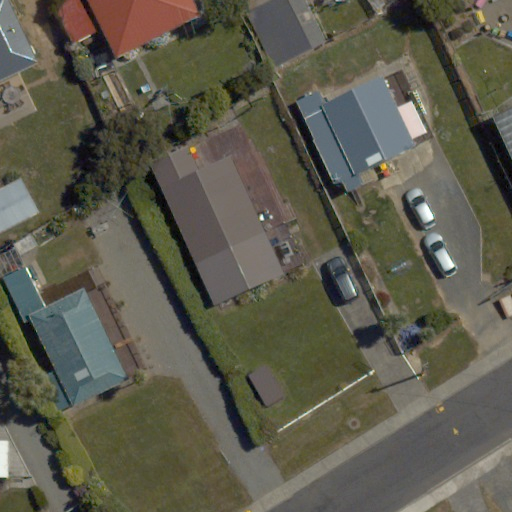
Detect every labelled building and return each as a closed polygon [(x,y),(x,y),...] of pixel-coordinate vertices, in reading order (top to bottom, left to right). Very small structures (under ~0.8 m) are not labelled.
[(145,0),(26,0),(99,149),(196,102),(145,0)] [(364,0),(208,0),(251,70),(366,2),(364,0)] [(0,96),(0,170),(30,156),(0,96)] [(362,143),(305,173),(345,250),(402,220),(362,143)] [(22,176),(0,188),(0,238),(44,213),(22,176)] [(227,212),(158,249),(225,372),(293,335),(227,212)] [(69,286),(6,317),(71,445),(134,414),(69,286)] [(0,481),(13,481),(12,438),(4,438),(4,424),(0,423),(0,481)]
